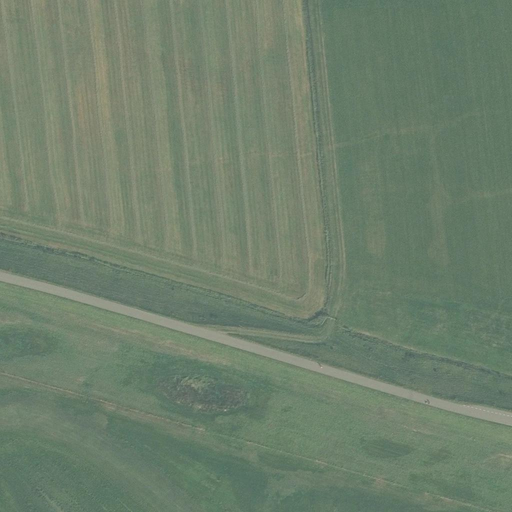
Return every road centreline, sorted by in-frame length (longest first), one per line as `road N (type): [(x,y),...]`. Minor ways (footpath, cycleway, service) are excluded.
road 1 (tertiary): [(0,277),(511,421)]
road 2 (track): [(336,302),(319,339),(200,333)]
